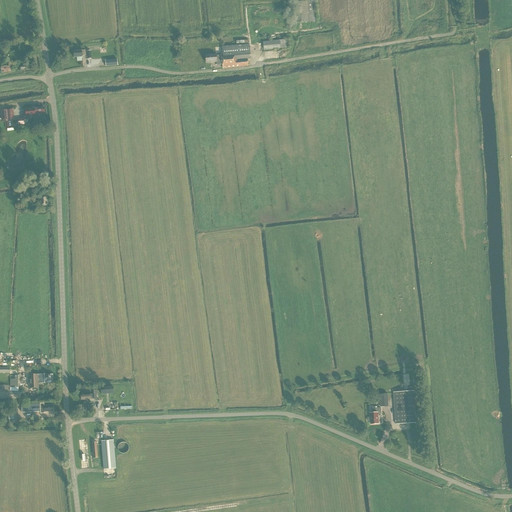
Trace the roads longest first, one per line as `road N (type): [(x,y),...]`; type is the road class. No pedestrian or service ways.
road 1 (unclassified): [(511,497),(481,494),(285,414),(67,422)]
road 2 (track): [(49,77),(124,66),(177,73),(250,67),(449,34),(451,0)]
road 3 (tertiary): [(67,422),(49,77)]
